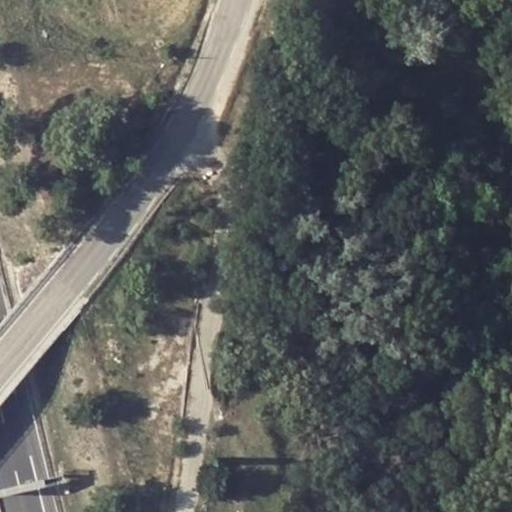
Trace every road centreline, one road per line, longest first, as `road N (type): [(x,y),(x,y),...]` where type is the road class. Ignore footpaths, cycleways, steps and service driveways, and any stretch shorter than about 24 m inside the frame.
road 1 (tertiary): [(0,364),(140,193),(180,127),(236,0)]
road 2 (track): [(180,127),(217,172),(225,256),(182,511)]
road 3 (motorway): [(46,511),(0,312)]
